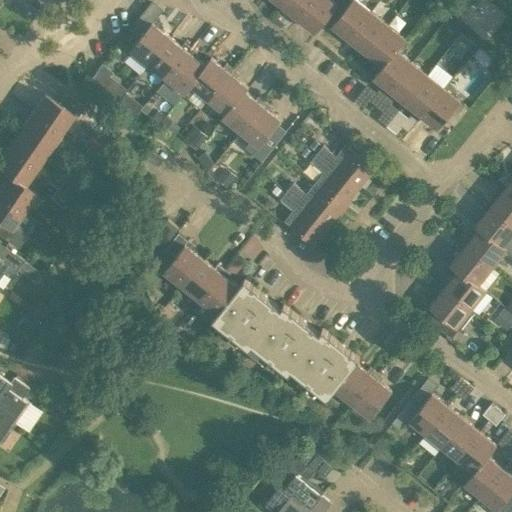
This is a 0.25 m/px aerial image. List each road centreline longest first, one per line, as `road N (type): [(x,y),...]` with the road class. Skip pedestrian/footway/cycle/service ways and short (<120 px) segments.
road 1 (residential): [(442,186),(206,0)]
road 2 (residential): [(378,304),(303,277),(261,224),(169,175)]
road 3 (residential): [(511,402),(378,304)]
road 4 (residential): [(112,0),(74,49),(10,64),(0,81)]
road 5 (residential): [(378,304),(381,260),(442,186)]
